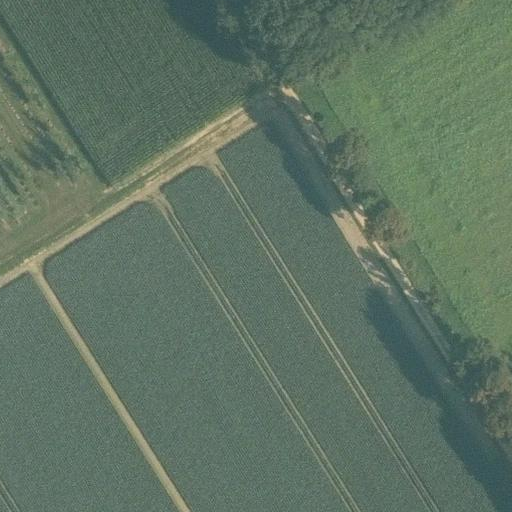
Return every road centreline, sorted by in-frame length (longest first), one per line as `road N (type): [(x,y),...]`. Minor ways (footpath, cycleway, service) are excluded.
road 1 (track): [(287,95),(511,458)]
road 2 (track): [(0,275),(287,95)]
